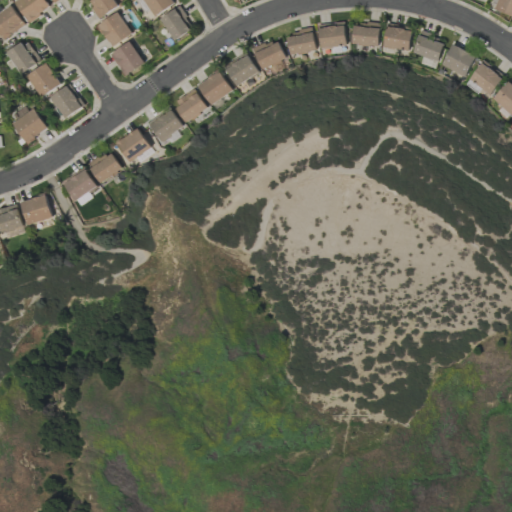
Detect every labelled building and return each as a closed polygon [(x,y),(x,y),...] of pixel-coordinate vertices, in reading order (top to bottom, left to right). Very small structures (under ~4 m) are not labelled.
[(51,8),(45,0),(14,0),(29,22),(51,8)] [(119,6),(114,0),(87,0),(100,18),(119,6)] [(143,0),(155,17),(176,3),(173,0),(143,0)] [(511,0),(498,0),(496,11),(511,15),(511,0)] [(0,13),(0,34),(4,40),(26,25),(13,5),(0,13)] [(176,40),(194,28),(179,6),(161,19),(176,40)] [(133,35),(119,12),(98,25),(112,47),(133,35)] [(320,48),(346,47),(345,23),(319,24),(320,48)] [(379,46),(379,24),(353,23),(352,45),(379,46)] [(412,27),(386,24),(383,48),(409,51),(412,27)] [(291,56),(317,50),(312,28),(286,35),(291,56)] [(412,53),(437,62),(444,44),(428,38),(430,34),(420,30),(412,53)] [(279,39),(253,49),(261,69),(287,60),(279,39)] [(27,40),(7,53),(21,74),(41,61),(27,40)] [(123,76),(145,65),(132,41),(111,53),(123,76)] [(475,55),(450,45),(441,66),(466,76),(475,55)] [(224,66),(236,86),(259,72),(246,52),(224,66)] [(489,95),(504,76),(483,60),(465,85),(474,92),(478,87),(489,95)] [(62,84),(47,62),(27,76),(42,98),(62,84)] [(210,105),(233,91),(220,71),(198,84),(210,105)] [(511,114),(511,84),(507,81),(492,100),(511,114)] [(51,96),(64,119),(84,107),(71,84),(51,96)] [(186,122),(207,109),(195,89),(174,102),(186,122)] [(28,112),(25,106),(10,116),(27,143),(48,129),(35,109),(28,112)] [(183,127),(172,110),(150,124),(161,142),(183,127)] [(116,142),(128,162),(151,149),(139,129),(116,142)] [(123,170),(111,151),(88,164),(100,184),(123,170)] [(97,187),(85,168),(63,182),(75,201),(97,187)] [(51,219),(47,196),(22,201),(26,224),(51,219)] [(0,233),(5,232),(6,236),(24,232),(17,204),(0,208),(0,233)]
